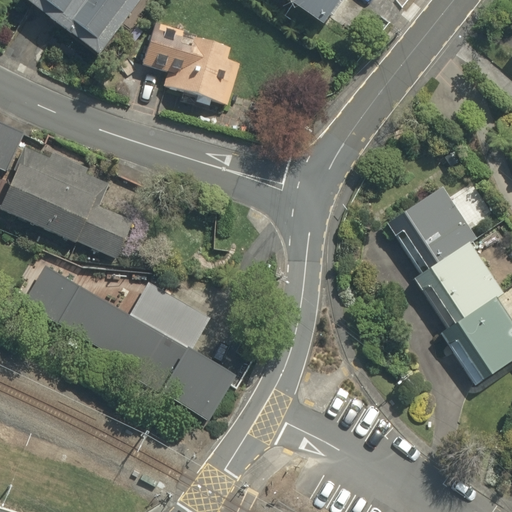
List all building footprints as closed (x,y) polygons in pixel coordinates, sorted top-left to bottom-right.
[(14,0),(85,53),(125,0),(14,0)] [(275,0),(312,26),(330,0),(275,0)] [(162,64),(156,88),(224,105),(239,47),(147,24),(139,58),(162,64)] [(0,121),(0,172),(6,175),(0,188),(0,223),(65,252),(70,241),(91,193),(99,176),(21,142),(14,157),(12,155),(18,140),(22,131),(0,121)] [(97,196),(76,243),(118,261),(139,214),(97,196)] [(511,376),(511,359),(486,322),(494,316),(460,267),(467,262),(430,210),(390,239),(423,287),(417,292),(454,345),(446,350),(480,399),(511,376)] [(200,423),(228,376),(185,350),(207,314),(145,277),(123,313),(40,263),(11,310),(200,423)]
